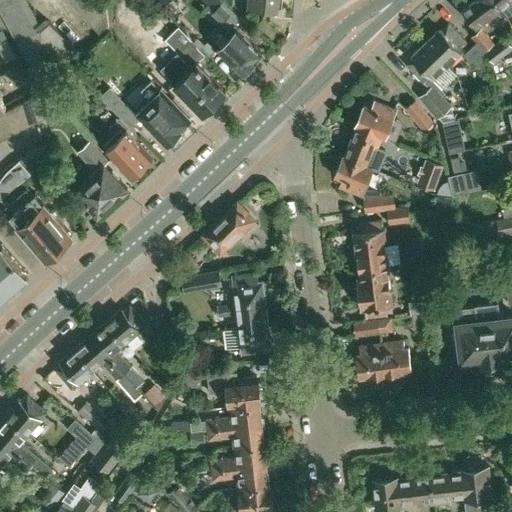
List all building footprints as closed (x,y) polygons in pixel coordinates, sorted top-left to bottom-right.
[(82,56),(63,36),(47,19),(41,25),(26,0),(0,0),(0,9),(24,54),(43,91),(44,92),(53,84),(82,56)] [(72,0),(71,1),(79,10),(89,0),(72,0)] [(106,1),(104,0),(89,0),(79,10),(87,18),(106,1)] [(476,26),(501,7),(495,0),(472,0),(462,8),(476,26)] [(511,1),(511,0),(495,0),(501,7),(511,21),(511,1)] [(96,27),(111,12),(110,6),(106,1),(87,18),(96,27)] [(218,2),(212,8),(210,10),(229,29),(225,33),(229,36),(218,47),(242,70),(244,69),(247,69),(253,63),(253,59),(261,51),(243,34),(245,32),(235,23),(237,21),(218,2)] [(114,25),(111,12),(96,27),(104,35),(114,25)] [(426,41),(447,63),(462,49),(460,47),(466,41),(449,23),(442,29),(440,27),(426,41)] [(215,101),(226,90),(209,73),(211,71),(205,65),(211,59),(178,25),(166,38),(178,51),(178,52),(188,62),(189,69),(175,83),(203,112),(206,109),(207,111),(216,103),(215,101)] [(472,36),(476,41),(484,51),(495,43),(482,28),(472,36)] [(511,45),(504,35),(485,50),(494,61),(511,46),(511,45)] [(432,77),(447,63),(426,41),(411,55),(413,57),(407,62),(424,81),(431,75),(432,77)] [(485,51),(484,51),(476,41),(464,53),(484,73),(489,68),(485,51)] [(84,81),(74,71),(62,83),(71,93),(84,81)] [(181,127),(190,118),(151,78),(141,88),(151,98),(137,111),(167,141),(168,140),(169,141),(174,141),(181,135),(181,129),(180,129),(181,127)] [(433,81),(420,93),(439,115),(452,103),(433,81)] [(109,86),(101,94),(129,125),(138,117),(109,86)] [(33,96),(39,119),(47,115),(43,91),(33,96)] [(30,124),(39,119),(33,96),(23,102),(30,124)] [(433,119),(415,97),(406,105),(423,127),(433,119)] [(382,135),(385,136),(393,116),(396,108),(375,100),(372,108),(364,104),(356,124),(382,135)] [(22,128),(30,124),(23,102),(13,107),(22,128)] [(13,133),(22,128),(13,107),(2,112),(13,133)] [(0,130),(4,138),(13,133),(2,112),(0,113),(0,130)] [(128,126),(118,116),(107,127),(117,137),(106,147),(132,175),(134,173),(138,174),(144,168),(143,165),(152,156),(136,140),(137,138),(127,127),(128,126)] [(377,147),(382,135),(356,124),(357,125),(344,155),(344,154),(344,155),(372,167),(373,166),(377,168),(384,150),(377,147)] [(125,187),(103,162),(107,158),(90,140),(81,148),(90,158),(88,160),(95,169),(89,175),(90,177),(78,188),(83,193),(78,197),(83,208),(87,213),(95,207),(98,211),(100,209),(103,209),(110,203),(111,199),(125,187)] [(372,167),(344,155),(336,174),(344,178),(340,186),(361,194),(362,192),(365,196),(364,196),(366,210),(387,207),(394,206),(393,193),(385,194),(381,188),(364,187),(364,186),(372,167)] [(461,164),(460,160),(459,155),(455,156),(450,157),(453,170),(454,173),(456,172),(462,171),(461,164)] [(417,181),(434,187),(443,163),(426,157),(417,181)] [(7,170),(0,179),(0,197),(0,198),(30,172),(20,160),(7,170)] [(464,171),(448,174),(453,195),(468,191),(464,171)] [(20,225),(47,256),(72,234),(36,191),(33,193),(26,185),(3,204),(12,216),(13,219),(17,223),(20,225)] [(455,212),(453,196),(438,195),(436,210),(455,212)] [(206,232),(221,248),(238,232),(241,234),(255,221),(237,202),(206,232)] [(394,206),(387,207),(389,222),(409,219),(408,205),(394,206)] [(469,224),(468,214),(444,217),(446,227),(469,224)] [(511,229),(511,215),(496,219),(499,232),(511,229)] [(360,268),(387,265),(381,219),(360,222),(361,230),(355,231),(360,268)] [(0,297),(28,272),(0,240),(0,297)] [(460,259),(450,260),(452,276),(463,274),(460,259)] [(387,265),(360,268),(361,278),(360,278),(364,305),(365,305),(367,316),(387,314),(387,311),(393,310),(387,265)] [(220,283),(218,269),(181,275),(183,289),(220,283)] [(236,312),(237,323),(268,320),(266,299),(265,299),(262,279),(259,280),(258,271),(232,274),(235,302),(217,304),(218,314),(236,312)] [(417,299),(408,301),(410,314),(412,313),(429,311),(429,308),(428,298),(417,299)] [(498,363),(499,362),(504,361),(503,357),(511,356),(511,314),(504,316),(503,308),(499,309),(498,301),(475,304),(475,306),(461,307),(463,321),(457,322),(463,362),(481,360),(482,364),(489,363),(490,364),(491,365),(492,366),(493,366),(494,366),(496,366),(497,365),(498,364),(498,363)] [(106,321),(125,343),(147,324),(130,304),(123,310),(122,308),(106,321)] [(165,312),(150,317),(160,351),(175,347),(165,312)] [(378,318),(380,331),(392,330),(390,316),(378,318)] [(356,335),(380,331),(378,318),(355,321),(356,335)] [(268,320),(237,323),(241,353),(267,349),(266,341),(270,340),(268,320)] [(117,349),(125,343),(106,321),(91,334),(124,371),(131,366),(117,349)] [(142,393),(124,371),(91,334),(76,347),(94,368),(102,361),(134,399),(142,393)] [(409,346),(405,347),(404,338),(381,341),(386,372),(388,372),(392,373),(395,373),(397,371),(412,369),(409,346)] [(382,373),(386,372),(381,341),(359,344),(360,353),(356,353),(359,376),(374,374),(377,375),(380,375),(382,373)] [(72,387),(94,368),(76,347),(60,360),(61,362),(55,368),(72,387)] [(185,377),(202,375),(201,366),(184,367),(185,377)] [(257,375),(238,377),(237,371),(206,375),(208,390),(227,388),(229,405),(260,402),(257,375)] [(155,383),(145,392),(154,402),(155,404),(154,405),(156,407),(158,410),(167,396),(159,387),(155,383)] [(7,415),(28,433),(47,411),(27,394),(22,401),(20,399),(7,415)] [(87,400),(79,409),(100,430),(109,421),(87,400)] [(207,428),(261,421),(259,402),(260,402),(229,405),(230,416),(206,419),(207,428)] [(0,422),(0,435),(32,462),(46,474),(52,466),(21,441),(28,433),(7,415),(0,422)] [(88,446),(96,436),(75,417),(67,426),(88,446)] [(206,419),(191,421),(192,430),(207,428),(206,419)] [(234,446),(264,442),(261,421),(207,428),(208,438),(233,435),(234,446)] [(202,430),(191,431),(192,441),(203,440),(202,430)] [(29,465),(32,462),(0,435),(0,462),(2,465),(9,456),(25,470),(29,465)] [(107,471),(111,465),(122,452),(106,439),(91,458),(107,471)] [(212,468),(266,462),(264,442),(234,446),(235,456),(211,459),(212,468)] [(239,486),(270,482),(270,481),(269,481),(266,462),(212,468),(213,478),(237,475),(239,486)] [(492,494),(489,465),(462,468),(466,497),(467,508),(484,506),(483,495),(492,494)] [(465,497),(466,497),(462,468),(461,468),(462,469),(445,471),(444,469),(433,470),(434,472),(431,473),(434,501),(451,499),(450,495),(464,493),(465,497)] [(124,501),(140,479),(129,470),(113,493),(124,501)] [(434,501),(431,473),(428,473),(428,470),(417,472),(418,474),(400,476),(400,475),(399,475),(403,505),(403,504),(403,501),(417,499),(418,503),(434,501)] [(172,473),(163,478),(167,485),(176,480),(172,473)] [(81,511),(91,497),(97,489),(102,482),(91,475),(82,488),(76,483),(62,503),(56,511),(81,511)] [(376,508),(403,505),(399,475),(372,478),(376,508)] [(146,480),(138,492),(147,499),(152,498),(158,489),(146,480)] [(270,482),(239,486),(241,511),(243,511),(273,509),(270,482)] [(168,491),(185,511),(186,511),(195,504),(177,483),(168,491)] [(52,507),(64,491),(55,484),(43,499),(52,507)] [(22,485),(11,500),(25,511),(26,511),(38,498),(22,485)] [(97,489),(91,497),(81,511),(93,511),(105,495),(97,489)] [(173,511),(178,506),(170,501),(161,511),(173,511)]
